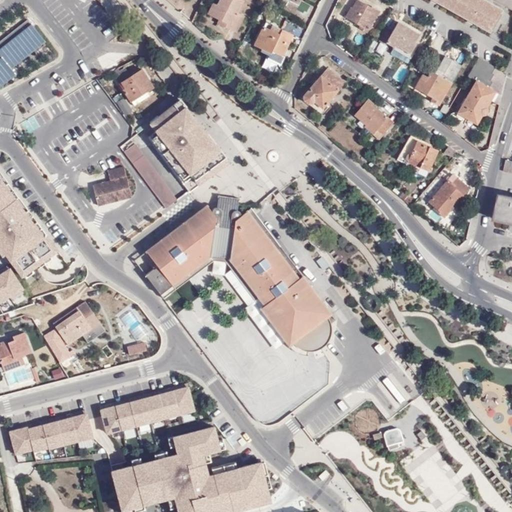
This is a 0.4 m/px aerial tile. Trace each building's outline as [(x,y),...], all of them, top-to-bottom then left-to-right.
[(213,3),(207,14),(219,20),(221,21),(220,25),(236,33),(244,16),(238,13),(243,2),(239,0),(219,0),(217,5),(213,3)] [(360,29),(366,33),(380,11),(373,6),(372,8),(358,0),(356,0),(352,8),(350,7),(344,17),(361,27),(360,29)] [(438,0),(457,11),(489,30),(500,11),(480,0),(438,0)] [(493,0),(511,10),(511,1),(509,0),(493,0)] [(0,83),(14,72),(9,67),(44,39),(29,21),(0,44),(0,83)] [(395,48),(409,56),(416,44),(415,43),(420,34),(398,21),(390,35),(384,31),(378,42),(384,46),(386,43),(395,48)] [(266,22),(254,45),(262,49),(271,53),(272,51),(283,56),(293,35),(266,22)] [(408,63),(418,45),(416,44),(409,56),(395,48),(391,53),(406,62),(408,63)] [(267,59),(279,65),(283,56),(272,51),(271,53),(262,49),(261,52),(269,56),(267,59)] [(439,105),(461,65),(451,59),(445,56),(435,73),(431,71),(427,77),(423,74),(415,88),(432,98),(430,100),(439,105)] [(476,81),(488,88),(492,82),(490,81),(493,75),(492,74),(495,67),(478,57),(467,77),(476,82),(476,81)] [(304,101),(308,104),(310,104),(313,104),(314,102),(322,109),(346,82),(328,68),(304,95),(304,101)] [(124,90),(132,103),(154,88),(142,70),(122,83),(126,88),(124,90)] [(117,87),(115,84),(118,82),(112,73),(100,80),(110,95),(113,93),(112,91),(117,87)] [(488,110),(487,105),(490,100),(495,92),(488,88),(476,81),(476,82),(458,112),(477,123),(481,116),(485,115),(488,110)] [(134,106),(156,92),(154,88),(132,103),(134,106)] [(430,100),(432,98),(415,88),(413,90),(430,100)] [(159,102),(163,108),(177,101),(173,94),(159,102)] [(126,116),(133,112),(124,98),(118,102),(126,116)] [(189,190),(228,161),(180,99),(151,123),(160,135),(153,141),(189,190)] [(365,127),(380,140),(394,123),(376,108),(377,106),(368,99),(355,115),(367,124),(365,127)] [(310,104),(319,112),(322,109),(314,102),(313,104),(310,104)] [(153,141),(160,135),(151,123),(143,128),(153,141)] [(418,169),(419,167),(408,162),(418,141),(410,137),(399,160),(418,169)] [(419,167),(428,171),(438,150),(418,141),(408,162),(419,167)] [(136,143),(124,152),(146,181),(152,189),(158,197),(165,207),(177,199),(136,143)] [(451,148),(446,155),(453,158),(457,153),(451,148)] [(511,160),(505,160),(503,171),(511,172),(511,160)] [(97,204),(130,195),(123,166),(108,170),(111,180),(93,184),(97,204)] [(58,251),(0,176),(0,248),(23,278),(58,251)] [(463,194),(469,187),(457,177),(452,183),(448,179),(428,202),(433,207),(432,208),(443,218),(456,203),(458,204),(465,196),(463,194)] [(152,189),(146,181),(140,185),(146,193),(152,189)] [(152,189),(146,193),(152,201),(158,197),(152,189)] [(243,194),(224,190),(222,202),(240,205),(243,194)] [(511,197),(497,194),(492,218),(511,222),(511,197)] [(407,197),(404,201),(411,207),(412,206),(414,203),(407,197)] [(238,214),(240,205),(222,202),(220,209),(219,209),(217,214),(213,213),(214,209),(209,203),(164,238),(165,240),(151,251),(159,262),(145,273),(160,293),(210,254),(212,250),(232,254),(232,258),(264,301),(259,304),(287,343),(290,340),(294,344),(300,346),(307,347),(311,347),(317,345),(322,341),(326,336),(328,330),(328,323),(326,318),(325,316),(328,313),(301,276),(296,279),(247,213),(245,214),(244,219),(240,218),(241,214),(238,214)] [(415,202),(414,203),(412,206),(418,211),(421,207),(415,202)] [(301,276),(252,210),(247,213),(296,279),(301,276)] [(164,238),(149,249),(151,251),(165,240),(164,238)] [(212,259),(227,262),(259,304),(264,301),(232,258),(232,254),(212,250),(210,254),(160,293),(163,296),(212,259)] [(11,265),(0,271),(0,301),(27,288),(11,265)] [(17,303),(27,298),(23,291),(13,295),(17,303)] [(84,335),(88,341),(107,329),(87,300),(53,323),(56,328),(67,344),(84,335)] [(67,344),(56,328),(44,336),(61,362),(73,354),(67,344)] [(14,338),(15,341),(1,346),(0,346),(0,363),(1,363),(5,372),(25,364),(23,357),(32,353),(24,333),(14,336),(14,338)] [(145,341),(127,346),(130,355),(149,350),(145,341)] [(36,382),(40,381),(35,367),(31,368),(36,382)] [(55,379),(63,376),(61,369),(53,372),(55,379)] [(188,381),(100,404),(110,432),(197,409),(188,381)] [(58,415),(69,414),(68,407),(57,408),(58,415)] [(89,410),(10,429),(18,453),(96,436),(89,410)] [(398,443),(403,442),(400,429),(384,433),(388,450),(398,448),(398,443)] [(212,431),(174,441),(178,456),(114,473),(123,511),(137,511),(145,510),(145,506),(174,499),(177,511),(240,511),(271,504),(267,490),(272,489),(265,462),(236,469),(234,463),(214,469),(215,475),(207,477),(202,457),(218,453),(212,431)] [(383,439),(382,433),(373,436),(375,441),(383,439)]
